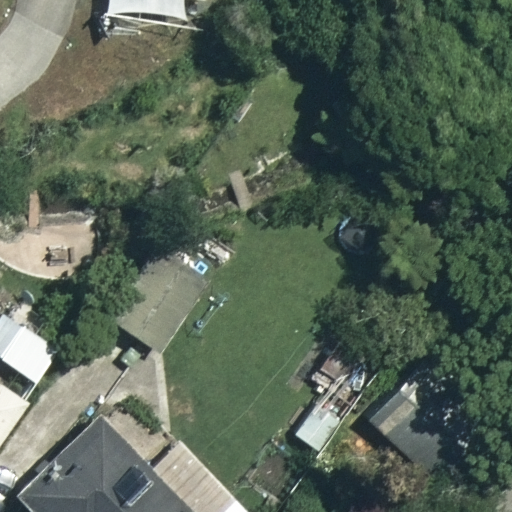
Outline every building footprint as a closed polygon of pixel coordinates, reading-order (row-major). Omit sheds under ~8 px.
[(177,0),(101,0),(101,6),(177,10),(177,0)] [(212,267),(159,227),(98,308),(152,348),(212,267)] [(60,337),(7,299),(0,307),(0,357),(30,378),(60,337)] [(0,423),(19,400),(0,384),(0,423)] [(143,457),(90,407),(14,486),(40,511),(247,511),(165,434),(143,457)]
